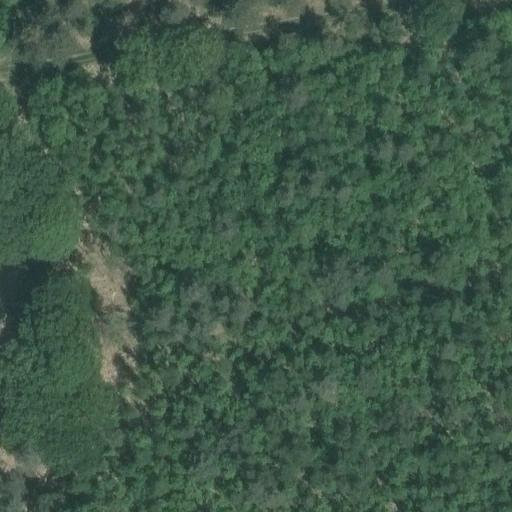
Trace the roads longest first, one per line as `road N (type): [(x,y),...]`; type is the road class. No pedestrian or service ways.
road 1 (track): [(70,511),(11,72)]
road 2 (track): [(11,72),(438,0)]
